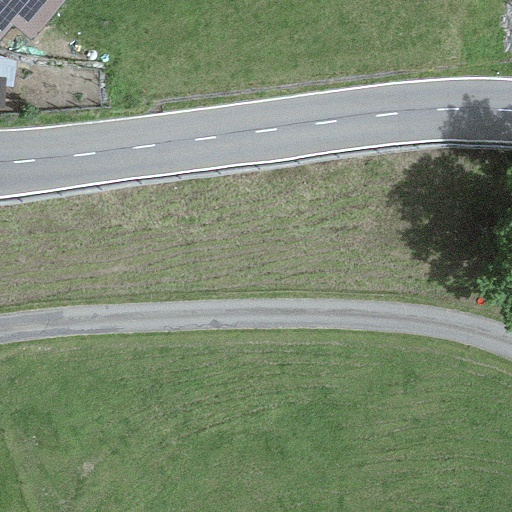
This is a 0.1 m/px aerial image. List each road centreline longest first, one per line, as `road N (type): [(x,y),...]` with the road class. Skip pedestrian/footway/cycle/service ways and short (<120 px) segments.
road 1 (residential): [(511,344),(397,318),(323,314),(96,319),(0,330)]
road 2 (tertiary): [(0,162),(408,110),(511,108)]
